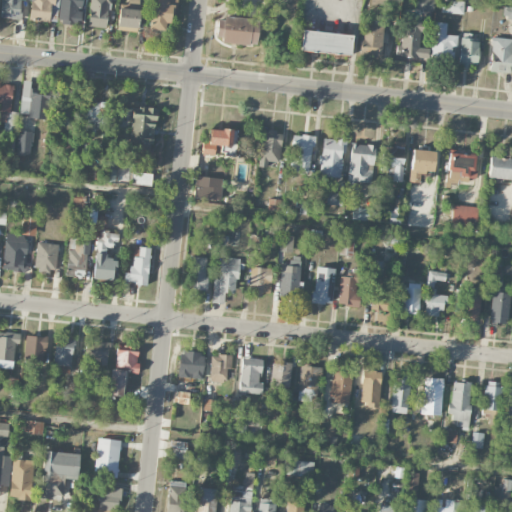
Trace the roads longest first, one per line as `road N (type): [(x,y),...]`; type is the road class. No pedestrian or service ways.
road 1 (tertiary): [(511,113),(0,53)]
road 2 (residential): [(511,358),(0,302)]
road 3 (residential): [(145,511),(200,0)]
